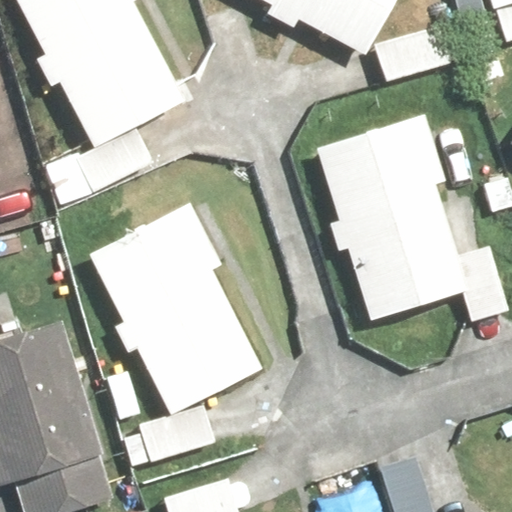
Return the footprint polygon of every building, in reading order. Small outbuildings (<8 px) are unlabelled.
[(129,0),(2,0),(84,162),(186,111),(129,0)] [(231,0),(355,65),(389,0),(231,0)] [(511,0),(471,0),(478,23),(511,12),(511,0)] [(411,126),(306,159),(361,337),(467,305),(411,126)] [(511,131),(493,156),(511,170),(511,131)] [(181,209),(76,260),(158,428),(264,377),(181,209)] [(55,314),(0,330),(0,500),(8,499),(11,511),(112,511),(113,511),(55,314)] [(431,511),(414,456),(376,468),(388,511),(431,511)] [(155,499),(159,511),(236,511),(227,478),(155,499)]
